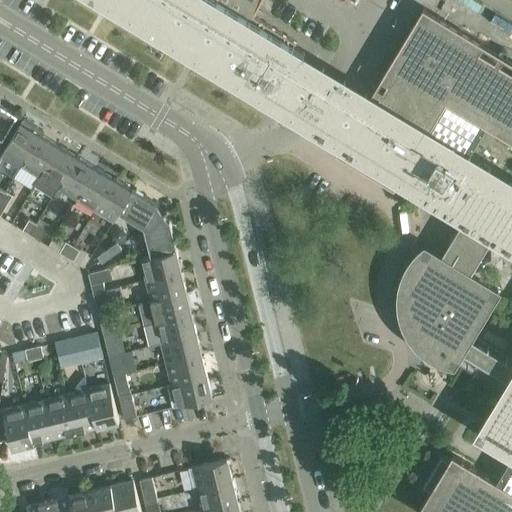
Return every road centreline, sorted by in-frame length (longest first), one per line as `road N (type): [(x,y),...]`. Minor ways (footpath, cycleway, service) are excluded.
road 1 (tertiary): [(216,156),(206,196),(261,422)]
road 2 (tertiary): [(293,414),(237,184),(216,156)]
road 3 (residential): [(0,482),(261,422)]
road 4 (tertiary): [(216,156),(0,22)]
road 5 (residential): [(0,310),(10,316),(74,298),(71,279),(0,238)]
